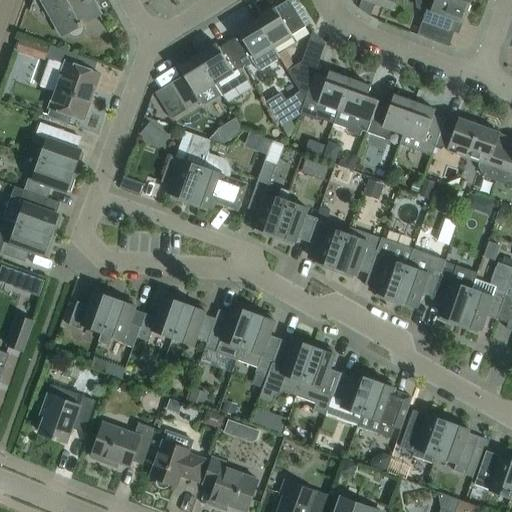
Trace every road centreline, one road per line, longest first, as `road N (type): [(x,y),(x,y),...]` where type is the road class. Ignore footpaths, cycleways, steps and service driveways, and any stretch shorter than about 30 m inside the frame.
road 1 (residential): [(511,418),(405,358),(400,341),(337,304),(318,310),(250,271)]
road 2 (residential): [(250,271),(107,261),(83,235),(97,197)]
road 3 (residential): [(250,271),(245,249),(97,197)]
road 4 (unclassified): [(324,0),(358,35),(477,81)]
road 5 (residential): [(97,197),(151,40)]
